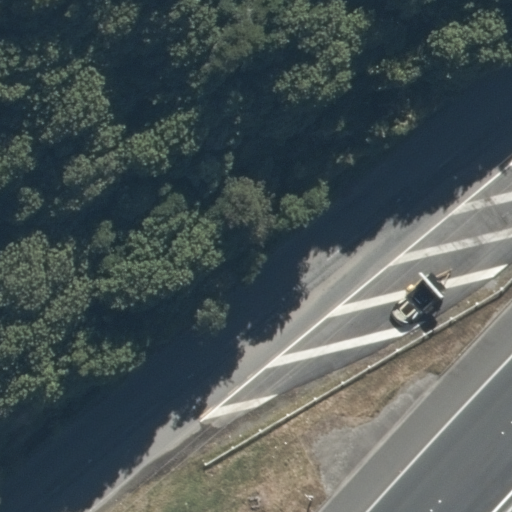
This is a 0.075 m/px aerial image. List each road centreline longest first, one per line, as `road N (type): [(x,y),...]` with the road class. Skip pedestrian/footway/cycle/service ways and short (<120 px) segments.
road 1 (unclassified): [(38,511),(384,238),(511,121)]
road 2 (trunk): [(430,511),(511,421)]
